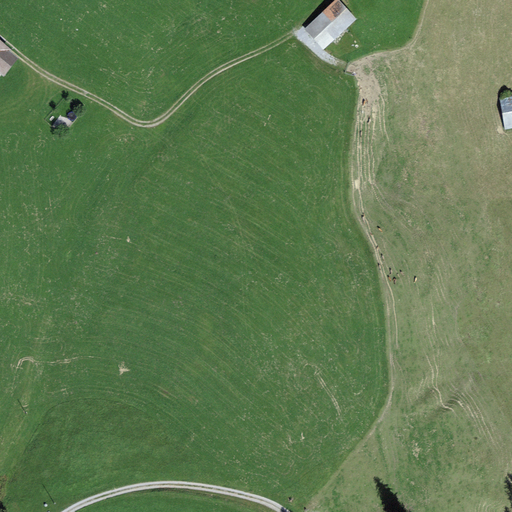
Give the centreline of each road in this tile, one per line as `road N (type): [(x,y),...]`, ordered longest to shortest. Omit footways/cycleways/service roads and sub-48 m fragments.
road 1 (track): [(314,11),(284,40),(214,73),(145,125),(49,76),(0,39)]
road 2 (track): [(282,511),(254,498),(176,484),(105,495),(67,511)]
